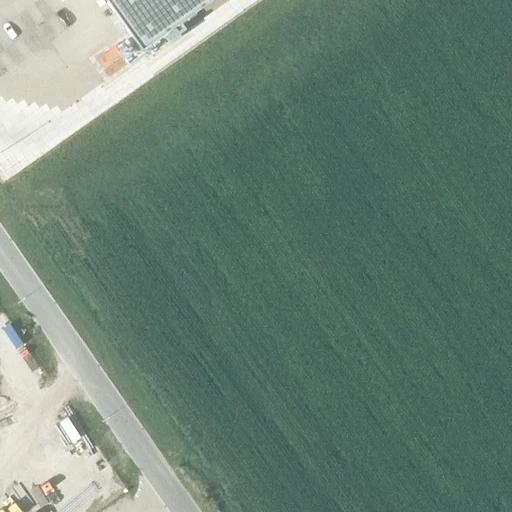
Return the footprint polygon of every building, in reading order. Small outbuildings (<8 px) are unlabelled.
[(104,0),(141,52),(214,0),(104,0)] [(9,357),(0,363),(0,390),(22,375),(9,357)] [(7,410),(33,391),(22,375),(0,390),(0,399),(1,402),(7,410)] [(46,409),(33,391),(7,410),(20,428),(46,409)] [(1,402),(0,402),(0,434),(3,439),(20,428),(7,410),(1,402)] [(63,437),(35,457),(48,477),(49,477),(72,509),(100,490),(63,437)] [(48,477),(0,510),(0,511),(67,511),(72,509),(49,477),(48,477)]
